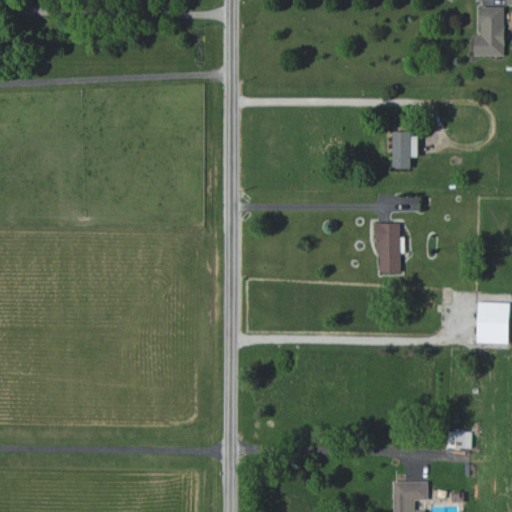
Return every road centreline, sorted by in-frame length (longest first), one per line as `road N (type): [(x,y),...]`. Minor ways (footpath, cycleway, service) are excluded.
road 1 (tertiary): [(227,511),(229,0)]
road 2 (residential): [(227,453),(478,467),(481,511)]
